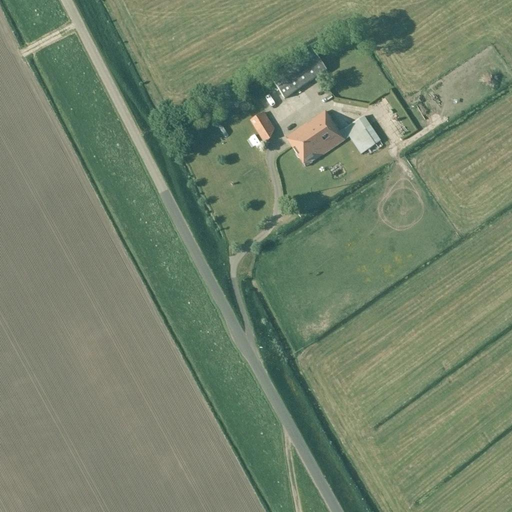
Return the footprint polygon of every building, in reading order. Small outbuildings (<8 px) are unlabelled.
[(270,79),(284,100),(327,71),(312,50),(270,79)] [(263,97),(271,92),(268,87),(260,92),(263,97)] [(296,106),(312,96),(307,89),(291,98),(296,106)] [(234,97),(225,103),(228,108),(238,102),(234,97)] [(286,139),(306,167),(345,140),(325,112),(286,139)] [(251,122),(264,144),(270,141),(273,133),(262,115),(251,122)] [(360,155),(380,142),(364,117),(344,130),(360,155)]
